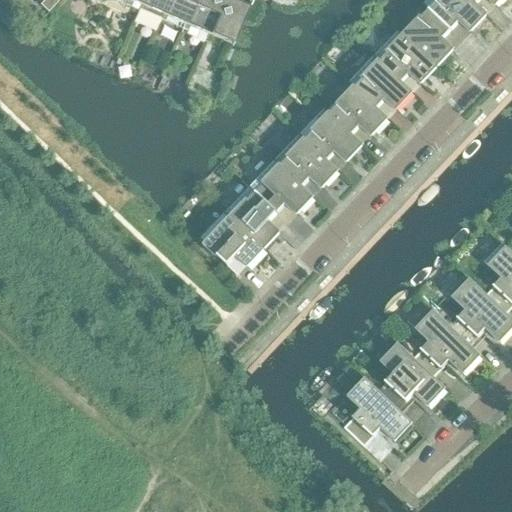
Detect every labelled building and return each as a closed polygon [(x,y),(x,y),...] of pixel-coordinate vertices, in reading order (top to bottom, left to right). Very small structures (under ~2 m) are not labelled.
[(116,0),(115,3),(130,9),(133,4),(139,7),(144,9),(147,0),(116,0)] [(139,7),(137,12),(153,19),(155,14),(161,17),(166,19),(174,0),(147,0),(144,9),(139,7)] [(161,17),(159,22),(175,28),(177,24),(183,27),(188,29),(200,0),(174,0),(166,19),(161,17)] [(183,27),(181,31),(197,38),(199,33),(205,36),(210,38),(225,4),(216,0),(200,0),(188,29),(183,27)] [(477,7),(469,0),(430,0),(423,8),(429,14),(451,34),(464,21),(474,31),(486,18),(486,19),(487,17),(477,7)] [(205,36),(203,41),(208,43),(210,38),(227,46),(228,46),(233,48),(248,14),(247,13),(225,4),(210,38),(205,36)] [(429,14),(405,39),(437,69),(449,57),(439,47),(451,34),(429,14)] [(399,33),(374,60),(402,86),(414,73),(424,83),(437,69),(405,39),(399,33)] [(402,86),(374,60),(348,86),(354,92),(355,92),(377,112),(389,99),(399,109),(411,96),(412,97),(413,96),(402,86)] [(355,92),(354,92),(331,117),(353,138),(364,125),(375,135),(387,123),(388,122),(377,112),(355,92)] [(325,111),(300,137),(328,164),(340,151),(350,161),(362,149),(364,148),(353,138),(331,117),(325,111)] [(328,164),(300,137),(275,163),(303,190),(315,178),(325,187),(337,175),(338,175),(339,174),(328,164)] [(303,190),(275,163),(250,190),(278,217),(290,204),(300,213),(312,201),(313,201),(314,200),(303,190)] [(250,190),(225,216),(263,253),(276,240),(265,230),(278,217),(250,190)] [(263,253),(225,216),(200,243),(228,269),(240,256),(251,266),(263,253)] [(511,256),(501,246),(484,265),(501,281),(485,298),(506,317),(511,310),(511,256)] [(511,322),(506,317),(485,298),(465,278),(464,279),(464,280),(448,297),(465,314),(450,330),(470,349),(486,333),(499,345),(511,331),(511,322)] [(429,345),(413,362),(434,380),(449,364),(462,377),(479,359),(480,360),(481,359),(470,349),(450,330),(428,310),(427,311),(433,317),(417,334),(429,345)] [(434,380),(413,362),(393,343),(392,344),(398,350),(382,367),(393,378),(378,394),(398,413),(414,397),(427,410),(444,392),(444,393),(445,392),(434,380)] [(398,413),(378,394),(360,377),(359,378),(365,384),(349,401),(361,412),(344,430),(364,450),(381,432),(394,444),(411,427),(412,426),(398,413)]
